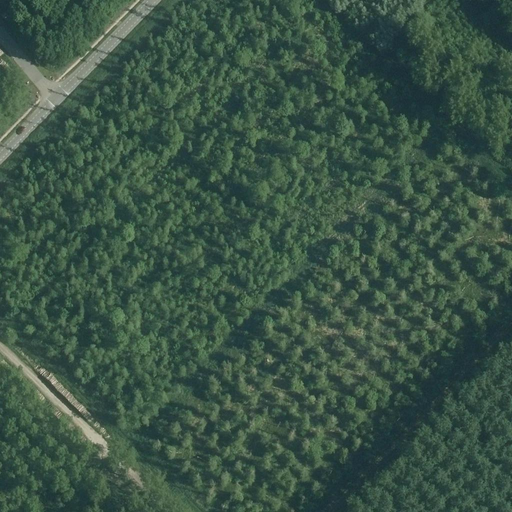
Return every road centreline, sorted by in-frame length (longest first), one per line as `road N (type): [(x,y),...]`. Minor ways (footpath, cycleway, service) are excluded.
road 1 (track): [(167,511),(0,353)]
road 2 (unclassified): [(55,97),(150,0)]
